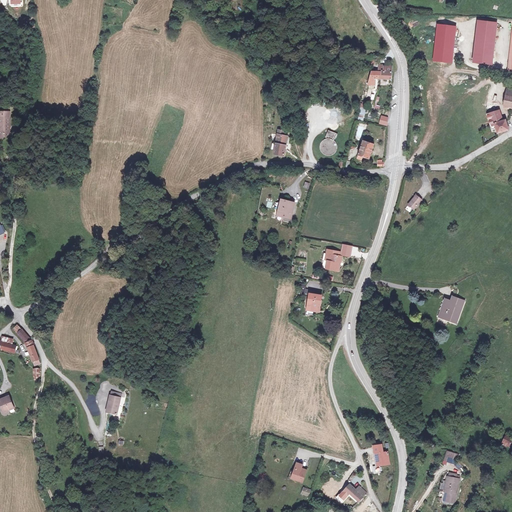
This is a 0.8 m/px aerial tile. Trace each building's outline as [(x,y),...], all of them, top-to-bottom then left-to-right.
[(493,23),(480,22),(476,61),(489,63),(493,23)] [(453,26),(440,25),(436,61),(448,63),(453,26)] [(379,72),(378,79),(391,81),(393,68),(385,67),(385,65),(380,65),(379,72)] [(375,79),(378,79),(379,72),(371,71),(367,85),(374,86),(375,79)] [(10,111),(0,111),(0,121),(1,122),(1,132),(0,131),(0,136),(11,136),(11,118),(10,118),(10,111)] [(490,121),(502,117),(500,111),(489,115),(490,121)] [(388,125),(389,117),(380,115),(379,124),(388,125)] [(503,122),(502,117),(490,121),(492,125),(497,124),(503,122)] [(503,122),(497,124),(500,134),(510,130),(507,121),(503,122)] [(326,136),(329,137),(329,136),(335,138),(338,133),(329,129),(326,136)] [(285,136),(282,136),(276,135),(273,156),(283,157),(285,136)] [(332,138),(329,137),(325,138),(322,140),(320,143),(320,147),(321,151),(323,153),(325,155),(330,156),(332,155),(336,152),(338,149),(338,146),(337,142),(335,139),(332,138)] [(374,146),(363,141),(357,158),(361,160),(362,157),(369,160),(374,146)] [(415,211),(418,206),(421,201),(415,197),(412,202),(408,207),(415,211)] [(282,201),(278,216),(290,220),(294,205),(282,201)] [(339,272),(341,266),(339,266),(339,263),(343,264),(344,258),(341,257),(341,253),(328,250),(327,255),(330,255),(329,261),(327,269),(339,272)] [(309,308),(320,311),(323,297),(312,295),(309,308)] [(453,313),(457,314),(461,300),(453,297),(452,302),(446,301),(442,317),(451,319),(453,313)] [(30,338),(16,324),(12,329),(24,341),(30,338)] [(31,340),(30,340),(24,343),(26,349),(33,346),(31,340)] [(15,347),(0,344),(0,350),(14,354),(15,347)] [(34,367),(40,364),(33,346),(26,349),(34,367)] [(117,414),(121,397),(110,395),(106,412),(117,414)] [(2,405),(5,413),(14,409),(9,397),(0,400),(0,404),(0,405),(2,405)] [(443,464),(446,465),(447,462),(456,465),(459,454),(447,450),(443,464)] [(390,470),(389,455),(377,456),(378,466),(377,466),(377,471),(390,470)] [(305,472),(300,470),(299,473),(294,471),(293,474),(291,480),(301,483),(305,472)] [(459,481),(447,479),(444,494),(447,494),(445,503),(454,505),(459,481)] [(343,492),(346,496),(349,493),(357,501),(359,503),(367,494),(360,487),(356,491),(350,485),(343,492)] [(339,502),(346,496),(343,492),(339,495),(337,495),(335,497),(335,498),(339,502)]
